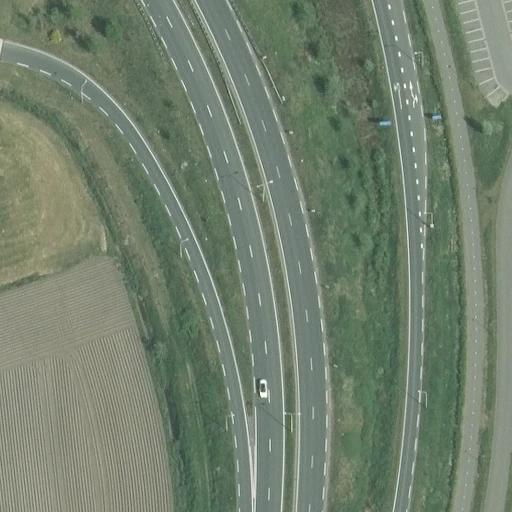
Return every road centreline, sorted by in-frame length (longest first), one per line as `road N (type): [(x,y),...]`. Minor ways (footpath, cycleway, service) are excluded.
road 1 (primary): [(0,49),(57,68),(97,95),(155,170),(224,350),(261,511)]
road 2 (primary): [(155,0),(210,111),(248,239),(265,359),(266,511)]
road 3 (primary): [(308,511),(311,409),(299,259),(267,138),(210,0)]
road 4 (primary): [(399,511),(409,440),(413,245),(402,86),(385,0)]
road 5 (unclassified): [(511,186),(493,511)]
